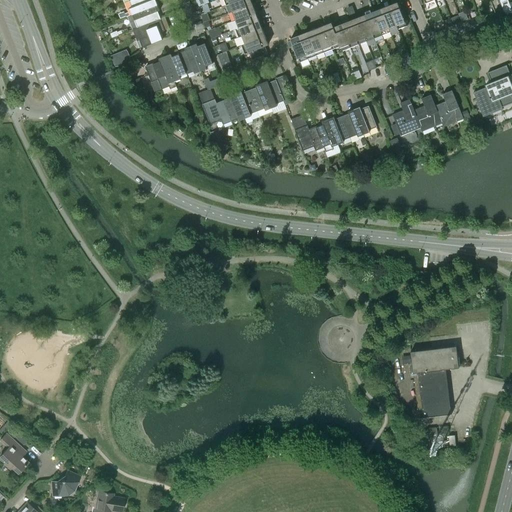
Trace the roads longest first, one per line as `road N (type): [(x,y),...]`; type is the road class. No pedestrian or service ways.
road 1 (tertiary): [(455,245),(239,220),(158,188),(63,109),(17,0)]
road 2 (residential): [(430,47),(418,71),(309,96),(299,91),(284,54)]
